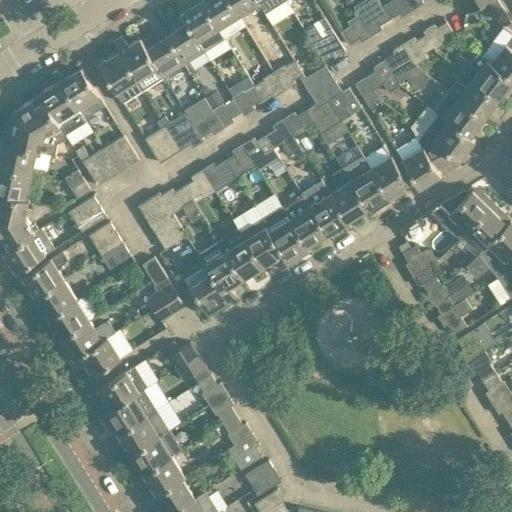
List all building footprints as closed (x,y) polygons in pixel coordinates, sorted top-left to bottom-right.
[(187,7),(181,11),(187,22),(205,49),(225,37),(218,26),(201,0),(188,0),(186,1),(185,5),(187,7)] [(201,0),(218,26),(239,14),(230,0),(201,0)] [(230,0),(239,14),(259,1),(258,0),(230,0)] [(258,0),(259,1),(265,11),(283,0),(258,0)] [(379,0),(361,0),(355,4),(359,12),(373,33),(383,27),(380,24),(391,17),(383,4),(382,4),(379,0)] [(393,0),(388,0),(383,4),(391,17),(400,11),(393,0)] [(463,0),(465,3),(470,11),(487,0),(463,0)] [(373,33),(359,12),(348,19),(351,23),(341,30),(349,43),(359,37),(361,40),(373,33)] [(436,26),(444,39),(455,33),(447,20),(436,26)] [(181,25),(167,34),(184,62),(205,49),(187,22),(186,22),(181,25)] [(314,22),(305,28),(316,45),(315,46),(316,47),(324,59),(333,53),(336,57),(346,50),(344,47),(333,30),(323,36),(314,22)] [(484,51),(483,53),(505,70),(504,71),(511,76),(511,29),(504,23),(503,24),(504,25),(484,51)] [(465,27),(459,34),(467,41),(473,35),(465,27)] [(417,63),(427,56),(424,52),(434,46),(426,33),(417,39),(414,35),(404,42),(417,63)] [(122,34),(113,40),(120,50),(137,78),(143,88),(164,75),(142,40),(140,37),(128,44),(122,34)] [(152,34),(142,40),(164,75),(184,62),(167,34),(159,39),(156,34),(152,34)] [(137,78),(113,40),(119,50),(99,63),(117,91),(123,101),(143,88),(137,78)] [(385,58),(394,71),(403,66),(405,70),(417,63),(404,42),(393,48),(395,52),(385,58)] [(471,60),(470,62),(479,69),(476,74),(473,78),(499,97),(511,79),(511,76),(504,71),(505,70),(483,53),(479,50),(471,60)] [(385,58),(374,65),(376,69),(384,82),(387,87),(389,91),(401,83),(399,80),(394,71),(385,58)] [(295,59),(285,65),(294,78),(303,72),(295,59)] [(302,78),(308,89),(332,74),(325,63),(302,78)] [(82,66),(61,78),(79,106),(85,117),(106,104),(82,66)] [(374,88),(384,82),(376,69),(366,76),(373,88),(374,88)] [(244,89),(233,96),(234,97),(242,110),(244,114),(255,107),(253,104),(263,97),(255,84),(248,74),(238,81),(244,89)] [(355,82),(370,106),(381,99),(374,88),(373,88),(366,76),(355,82)] [(61,78),(41,91),(66,133),(86,120),(85,117),(79,106),(61,78)] [(264,78),(255,84),(263,97),(272,91),(264,78)] [(457,78),(449,89),(485,116),(499,97),(473,78),(468,84),(467,86),(457,78)] [(329,98),(342,90),(336,79),(312,94),(316,101),(319,105),(329,98)] [(342,90),(329,98),(337,111),(347,105),(352,112),(362,106),(349,85),(342,90)] [(218,88),(206,95),(213,107),(222,101),(225,100),(224,98),(218,88)] [(449,89),(434,109),(438,112),(474,139),(475,138),(471,135),(485,116),(449,89)] [(5,141),(5,142),(51,152),(55,153),(58,142),(68,136),(66,133),(41,91),(40,92),(41,92),(13,109),(6,141),(5,141)] [(213,107),(212,107),(225,126),(235,120),(233,116),(242,110),(234,97),(224,103),(222,101),(213,107)] [(316,101),(306,108),(314,121),(319,128),(321,131),(341,118),(337,111),(329,98),(319,105),(316,101)] [(341,118),(352,112),(347,105),(337,111),(341,118)] [(203,116),(194,122),(202,135),(211,130),(213,133),(225,126),(212,107),(202,114),(203,116)] [(305,127),(314,121),(306,108),(297,114),(305,127)] [(170,121),(165,123),(173,135),(181,148),(191,142),(193,146),(204,139),(202,135),(194,122),(186,111),(170,121)] [(295,111),(284,117),(295,136),(306,129),(305,127),(297,114),(295,111)] [(424,145),(423,145),(440,174),(441,173),(438,168),(457,156),(460,158),(474,139),(438,112),(419,138),(424,145)] [(165,114),(161,116),(165,123),(170,121),(165,114)] [(161,116),(157,119),(161,126),(165,123),(161,116)] [(275,127),(266,133),(274,146),(283,140),(284,143),(295,136),(284,117),(273,124),(275,127)] [(349,131),(341,118),(321,131),(329,144),(349,131)] [(314,121),(305,127),(306,129),(309,134),(319,128),(314,121)] [(161,126),(155,130),(171,155),(181,148),(173,135),(165,123),(161,126)] [(171,155),(155,130),(145,136),(160,161),(171,155)] [(124,133),(114,140),(129,165),(140,158),(124,133)] [(254,136),(243,143),(256,164),(260,169),(280,156),(274,146),(266,133),(256,139),(254,136)] [(295,136),(284,143),(282,144),(292,159),(305,151),(295,136)] [(0,140),(0,165),(43,175),(45,167),(47,168),(51,152),(5,142),(0,140)] [(114,140),(104,146),(119,171),(129,165),(114,140)] [(234,153),(225,159),(233,172),(236,176),(256,164),(243,143),(232,149),(234,153)] [(357,143),(336,156),(343,166),(368,207),(374,203),(376,206),(379,207),(391,199),(371,166),(365,156),(363,153),(357,143)] [(371,166),(392,153),(386,143),(365,156),(371,166)] [(440,174),(423,145),(402,158),(419,186),(440,174)] [(104,146),(93,153),(109,177),(119,171),(104,146)] [(109,177),(93,153),(83,159),(98,184),(109,177)] [(392,153),(371,166),(391,199),(405,190),(402,186),(409,181),(399,164),(392,153)] [(280,158),(270,164),(277,175),(287,169),(280,158)] [(213,161),(202,168),(214,186),(216,189),(236,176),(233,172),(225,159),(215,165),(213,161)] [(0,165),(0,189),(26,195),(31,173),(0,165)] [(340,185),(330,191),(348,220),(368,207),(343,166),(333,172),(340,185)] [(78,168),(65,176),(72,187),(85,178),(78,168)] [(194,178),(184,184),(192,197),(202,191),(203,192),(205,196),(216,189),(214,186),(202,168),(192,175),(194,178)] [(85,178),(72,187),(78,196),(91,188),(85,178)] [(302,191),(303,193),(328,232),(348,220),(330,191),(322,178),(302,191)] [(172,187),(161,193),(166,201),(173,212),(183,205),(182,203),(192,197),(184,184),(174,190),(172,187)] [(465,188),(441,203),(450,212),(443,219),(449,225),(460,236),(467,229),(494,201),(482,190),(479,194),(473,188),(469,192),(465,188)] [(0,251),(0,252),(35,230),(25,215),(30,196),(26,195),(0,189),(0,242),(4,249),(0,251)] [(138,204),(145,215),(166,201),(159,190),(138,204)] [(303,193),(283,206),(307,245),(328,232),(303,193)] [(69,209),(75,220),(100,204),(94,194),(69,209)] [(275,194),(255,206),(261,217),(281,204),(275,194)] [(204,217),(192,197),(182,203),(183,205),(194,223),(204,217)] [(145,215),(151,225),(173,212),(166,201),(145,215)] [(467,229),(485,245),(511,218),(494,201),(467,229)] [(100,204),(75,220),(82,230),(107,214),(100,204)] [(281,204),(261,217),(290,262),(303,254),(300,250),(307,245),(283,206),(281,204)] [(238,225),(241,229),(261,217),(255,206),(234,219),(238,225)] [(151,225),(158,236),(180,223),(173,212),(151,225)] [(261,217),(241,229),(263,265),(275,258),(281,268),(290,262),(261,217)] [(480,251),(498,275),(511,266),(511,218),(485,245),(485,246),(480,251)] [(89,233),(96,245),(117,231),(110,220),(89,233)] [(180,223),(158,236),(165,247),(187,234),(180,223)] [(238,225),(217,237),(218,239),(225,250),(243,278),(263,265),(241,229),(238,225)] [(35,230),(0,252),(12,273),(34,260),(45,253),(55,247),(42,226),(35,230)] [(96,245),(103,256),(125,242),(117,231),(96,245)] [(218,239),(198,252),(205,262),(216,281),(229,300),(237,295),(231,285),(238,281),(243,278),(225,250),(218,239)] [(125,242),(103,256),(110,267),(132,254),(125,242)] [(411,246),(403,251),(409,261),(406,264),(412,274),(430,263),(437,259),(430,248),(426,247),(420,250),(416,243),(411,246)] [(31,298),(36,295),(64,278),(58,267),(68,256),(63,249),(18,277),(31,298)] [(154,255),(142,262),(156,284),(168,276),(154,255)] [(229,300),(205,262),(204,263),(210,273),(190,286),(208,313),(229,300)] [(430,263),(412,274),(419,285),(422,282),(428,292),(441,283),(435,274),(436,273),(430,263)] [(511,266),(498,275),(511,295),(511,294),(511,266)] [(464,274),(447,284),(457,300),(474,290),(464,274)] [(36,305),(44,318),(77,298),(64,278),(36,295),(40,302),(36,305)] [(185,303),(171,281),(159,289),(173,311),(185,303)] [(454,304),(448,294),(450,293),(443,283),(441,283),(428,292),(425,294),(432,305),(435,303),(441,312),(454,304)] [(147,296),(161,318),(173,311),(159,289),(147,296)] [(441,312),(437,315),(444,326),(448,323),(454,333),(467,325),(461,315),(473,307),(466,297),(454,304),(441,312)] [(49,316),(61,336),(89,318),(77,298),(44,318),(44,319),(49,316)] [(61,345),(70,359),(108,335),(107,335),(114,330),(102,311),(89,318),(61,336),(66,343),(61,345)] [(457,338),(463,348),(460,350),(466,360),(484,349),(478,339),(477,340),(470,329),(457,338)] [(108,335),(70,359),(75,368),(85,361),(93,373),(121,356),(108,335)] [(169,354),(177,366),(199,352),(191,340),(169,354)] [(252,357),(256,364),(257,366),(274,356),(268,347),(252,357)] [(466,360),(473,371),(474,372),(477,370),(482,378),(495,370),(490,361),(492,360),(484,349),(466,360)] [(199,352),(177,366),(184,378),(206,364),(199,352)] [(96,405),(101,414),(149,385),(136,364),(98,387),(106,399),(96,405)] [(495,370),(482,378),(486,383),(489,389),(502,381),(495,370)] [(198,381),(204,390),(205,391),(217,383),(211,373),(198,381)] [(144,387),(101,414),(110,427),(114,425),(119,431),(157,408),(144,387)] [(237,414),(230,404),(217,412),(218,412),(224,423),(237,414)] [(511,404),(502,411),(508,419),(511,416),(511,404)] [(169,428),(164,418),(157,408),(119,431),(131,452),(169,428)] [(242,423),(237,414),(224,423),(229,431),(230,432),(243,424),(242,423)] [(144,472),(172,455),(182,449),(169,428),(131,452),(127,455),(135,468),(140,465),(144,472)] [(253,431),(229,446),(241,468),(249,463),(262,455),(256,445),(260,442),(259,442),(253,431)] [(155,493),(155,494),(183,477),(185,475),(172,455),(144,472),(156,492),(155,493)] [(269,458),(266,460),(245,472),(252,483),(276,469),(269,458)] [(243,468),(217,479),(226,500),(252,490),(243,468)] [(282,479),(276,469),(252,483),(258,494),(282,479)] [(0,507),(1,508),(5,508),(9,507),(16,503),(18,506),(19,506),(0,475),(0,507)] [(155,494),(166,511),(170,511),(195,497),(183,477),(155,494)] [(254,501),(260,511),(285,497),(278,487),(254,501)] [(217,511),(218,511),(205,491),(195,497),(170,511),(217,511)] [(285,497),(260,511),(284,511),(288,510),(282,499),(285,498),(285,497)]
